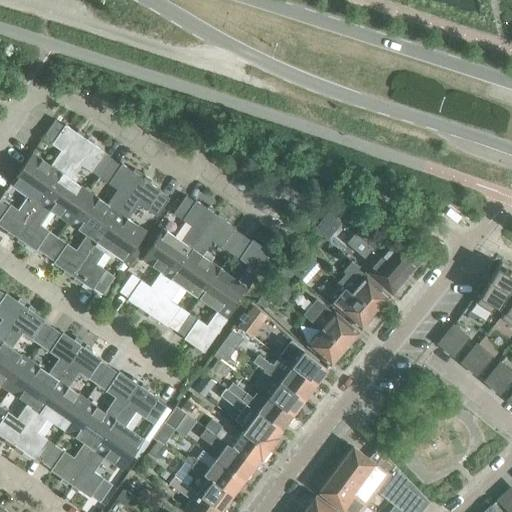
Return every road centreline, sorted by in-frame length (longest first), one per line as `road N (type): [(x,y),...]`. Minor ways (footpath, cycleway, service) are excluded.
road 1 (secondary): [(137,0),(262,60),(511,154)]
road 2 (residential): [(264,511),(495,223)]
road 3 (residential): [(0,131),(32,88),(161,175),(202,173),(264,210)]
road 4 (secondary): [(511,84),(244,0)]
road 5 (residential): [(164,388),(0,268)]
